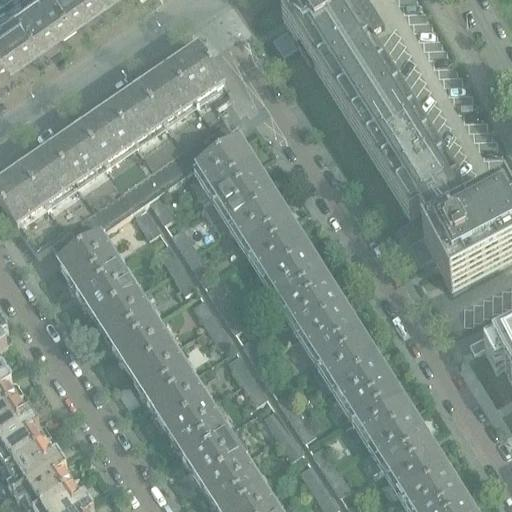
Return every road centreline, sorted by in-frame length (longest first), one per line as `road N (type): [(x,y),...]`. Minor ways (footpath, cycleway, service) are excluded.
road 1 (residential): [(511,485),(204,5)]
road 2 (residential): [(153,511),(0,273)]
road 3 (unclassified): [(0,140),(204,5)]
